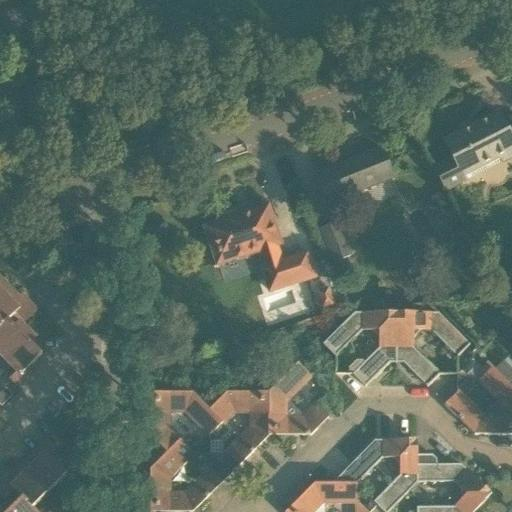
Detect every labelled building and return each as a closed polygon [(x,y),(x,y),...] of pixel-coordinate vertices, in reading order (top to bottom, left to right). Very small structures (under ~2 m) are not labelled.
[(433,168),(442,185),(446,192),(467,182),(467,181),(501,163),(502,164),(511,158),(511,127),(507,130),(498,113),(443,141),(452,158),(433,168)] [(380,148),(315,174),(327,204),(392,178),(380,148)] [(440,191),(423,202),(433,218),(450,207),(440,191)] [(205,228),(217,264),(258,251),(263,268),(261,269),(268,292),(313,277),(306,254),(280,262),(274,245),(278,244),(267,207),(205,228)] [(332,262),(349,255),(336,222),(319,229),(332,262)] [(0,326),(7,320),(19,309),(13,302),(18,297),(7,286),(0,292),(0,326)] [(351,375),(364,387),(388,363),(395,363),(396,313),(354,313),(322,345),(334,357),(360,332),(370,332),(378,339),(377,349),(364,363),(362,361),(355,361),(348,369),(349,375),(351,375)] [(396,313),(395,363),(402,363),(426,387),(439,375),(413,349),(413,339),(421,332),(431,332),(456,358),(469,345),(438,313),(396,313)] [(0,355),(2,358),(24,337),(30,332),(18,320),(13,325),(7,320),(0,326),(0,355)] [(9,380),(17,388),(36,370),(31,364),(41,354),(24,337),(2,358),(17,372),(9,380)] [(511,434),(511,388),(486,363),(473,376),(456,375),(456,393),(444,405),(473,435),(511,434)] [(296,364),(267,393),(268,436),(310,436),(327,418),(316,406),(306,416),(289,399),(310,379),(296,364)] [(209,437),(221,425),(208,412),(209,411),(191,394),(149,393),(149,436),(166,453),(166,454),(179,442),(165,428),(166,411),(183,411),(209,437)] [(226,395),(209,411),(208,412),(221,425),(234,412),(252,411),(252,429),(227,454),(239,465),(268,436),(267,393),(266,394),(226,395)] [(21,464),(48,492),(66,474),(48,456),(55,449),(46,439),(38,447),(44,453),(38,459),(32,453),(21,464)] [(373,502),(376,506),(382,511),(387,511),(416,484),(416,455),(416,440),(374,441),(331,484),(356,484),(380,459),(390,459),(398,467),(398,477),(373,502)] [(166,454),(166,453),(149,470),(149,511),(192,511),(221,483),(209,471),(182,498),(166,498),(166,481),(192,454),(179,442),(166,454)] [(415,508),(415,511),(473,511),(490,494),(460,465),(436,465),(436,460),(431,455),(416,455),(416,484),(417,483),(453,483),(460,490),(460,500),(453,507),(415,508)] [(21,499),(31,508),(48,492),(21,464),(10,475),(16,481),(10,487),(21,499)] [(324,511),(324,502),(356,502),(356,484),(331,484),(314,484),(285,511),(324,511)] [(0,511),(35,511),(31,508),(21,499),(15,504),(10,498),(0,507),(0,511)] [(368,498),(360,507),(365,511),(369,511),(376,506),(375,505),(373,502),(368,498)]
